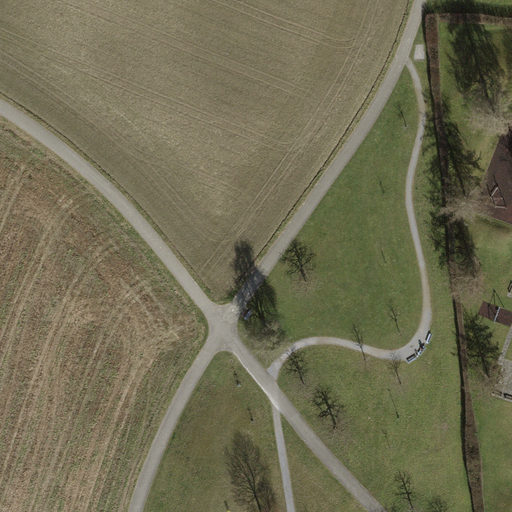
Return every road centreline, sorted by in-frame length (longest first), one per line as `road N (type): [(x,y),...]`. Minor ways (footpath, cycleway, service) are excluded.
road 1 (track): [(129,511),(135,478),(217,323),(376,107),(420,0)]
road 2 (track): [(0,104),(107,187),(380,511)]
